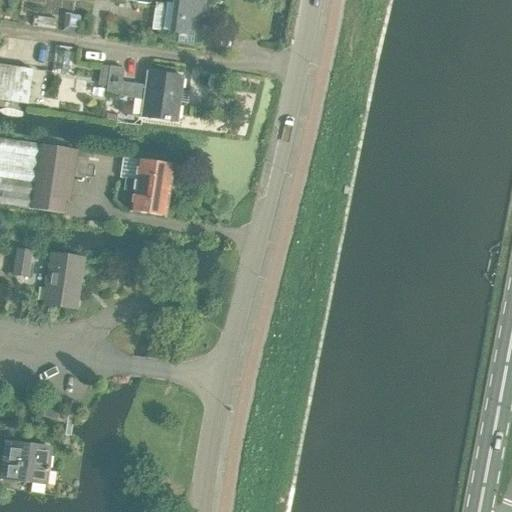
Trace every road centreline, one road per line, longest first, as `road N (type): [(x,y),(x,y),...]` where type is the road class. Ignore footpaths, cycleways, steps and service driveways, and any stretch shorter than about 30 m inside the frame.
road 1 (tertiary): [(198,511),(221,378),(311,0)]
road 2 (primary): [(479,511),(511,346)]
